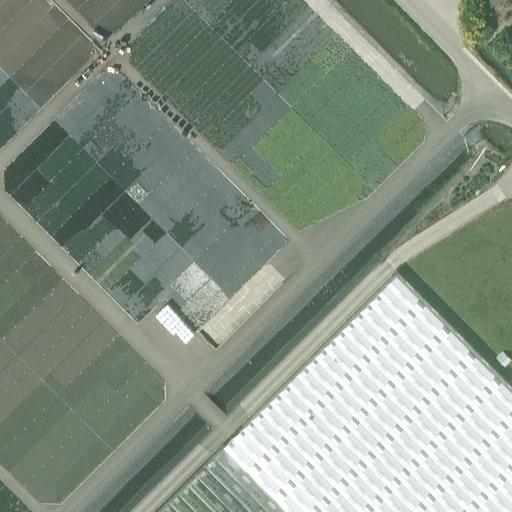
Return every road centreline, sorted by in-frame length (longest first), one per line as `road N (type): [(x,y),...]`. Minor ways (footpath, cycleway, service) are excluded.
road 1 (unknown): [(483,80),(53,511)]
road 2 (unknown): [(142,511),(511,145)]
road 3 (unclassified): [(511,109),(402,0)]
